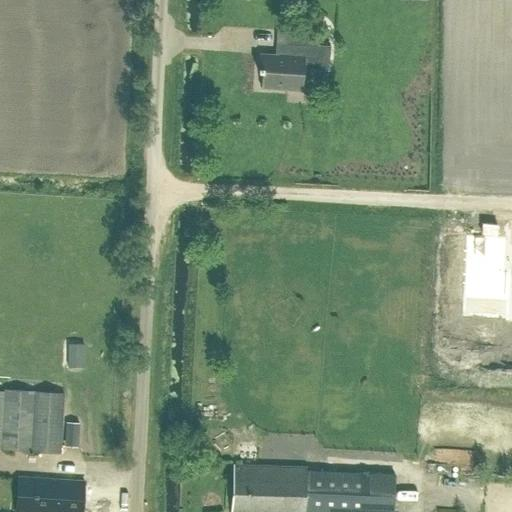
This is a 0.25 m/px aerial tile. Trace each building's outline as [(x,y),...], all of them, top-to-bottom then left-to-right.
[(295,56),(276,55),(259,54),(258,73),(262,74),(261,88),(302,91),(304,58),(317,59),(318,45),(318,32),(286,31),(286,44),(296,44),(295,56)] [(466,237),(463,299),(507,301),(509,273),(502,272),(504,239),(466,237)] [(299,429),(299,253),(285,253),(285,271),(263,271),(263,429),(299,429)] [(397,314),(380,323),(395,351),(412,342),(397,314)] [(0,449),(60,454),(63,393),(4,389),(4,391),(0,390),(0,449)] [(77,444),(79,423),(64,422),(63,443),(77,444)] [(388,511),(390,474),(365,473),(306,471),(306,468),(233,465),(231,511),(388,511)] [(23,511),(81,511),(84,481),(17,477),(14,511),(23,511)]
